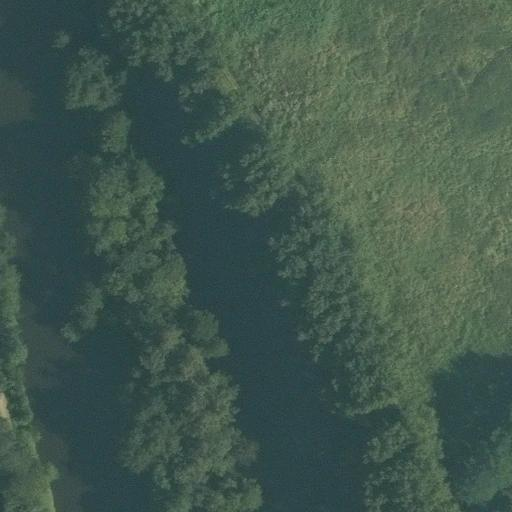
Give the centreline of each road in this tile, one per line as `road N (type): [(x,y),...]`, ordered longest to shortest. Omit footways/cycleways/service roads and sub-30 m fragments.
road 1 (track): [(431,511),(342,261),(234,82),(169,0)]
road 2 (track): [(33,511),(0,395)]
